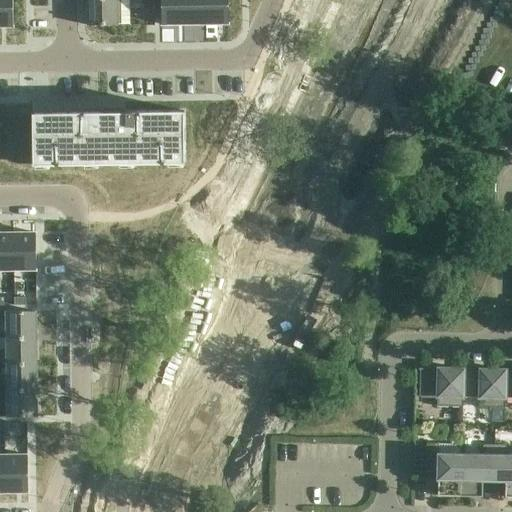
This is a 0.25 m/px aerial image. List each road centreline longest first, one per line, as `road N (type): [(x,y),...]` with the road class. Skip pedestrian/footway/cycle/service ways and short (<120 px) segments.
road 1 (residential): [(45,511),(79,450),(84,417),(78,211),(52,195),(0,196)]
road 2 (residential): [(503,343),(400,346),(388,364),(386,511)]
road 3 (residential): [(66,61),(229,61),(245,56),(272,0)]
road 4 (residential): [(503,343),(503,209),(511,179)]
